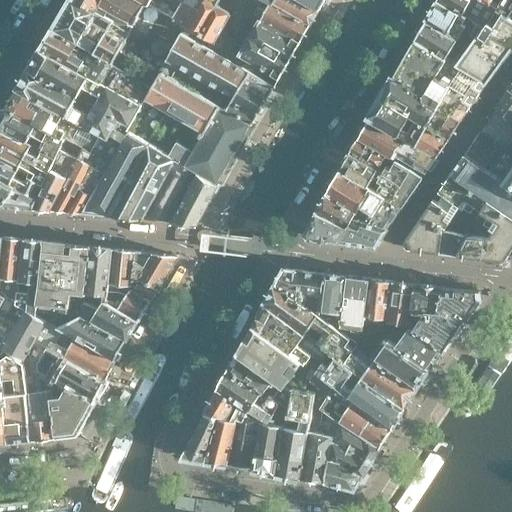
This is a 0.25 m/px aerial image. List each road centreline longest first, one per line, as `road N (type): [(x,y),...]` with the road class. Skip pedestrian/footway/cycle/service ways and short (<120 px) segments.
road 1 (residential): [(511,283),(370,503),(178,473),(168,459),(278,252)]
road 2 (residential): [(195,243),(78,458),(0,469)]
road 3 (residential): [(278,252),(424,0)]
road 4 (residential): [(337,0),(195,243)]
